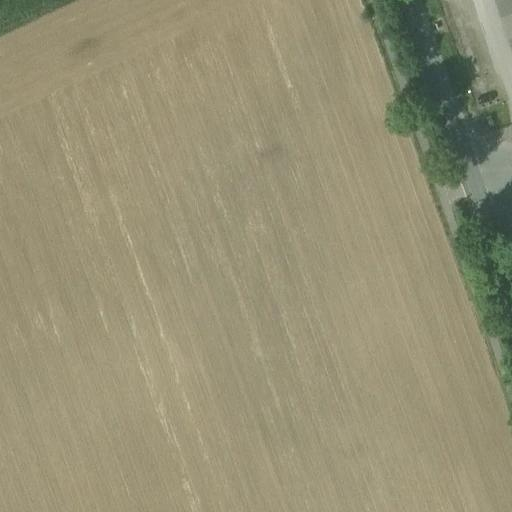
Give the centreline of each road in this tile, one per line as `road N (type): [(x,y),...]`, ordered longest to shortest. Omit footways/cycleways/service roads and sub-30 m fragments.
road 1 (unclassified): [(463,179),(403,0)]
road 2 (unclassified): [(511,316),(463,179)]
